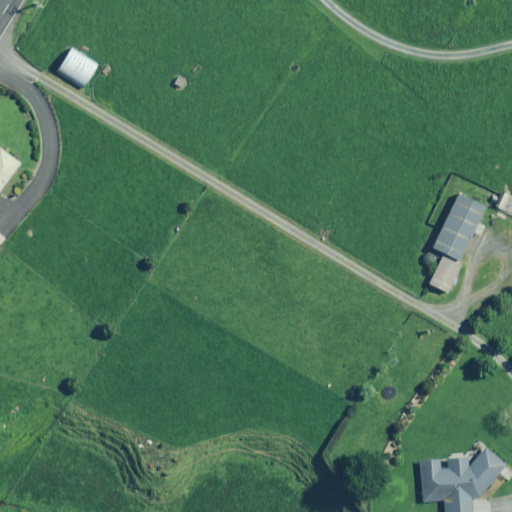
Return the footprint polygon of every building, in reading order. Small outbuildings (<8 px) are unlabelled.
[(97,65),(72,49),(57,71),(83,87),(97,65)] [(0,189),(19,164),(0,149),(0,189)] [(486,207),(459,194),(432,248),(459,262),(486,207)] [(460,266),(442,257),(429,284),(447,293),(460,266)] [(505,465),(485,448),(472,465),(467,461),(466,458),(419,461),(422,502),(443,500),(444,511),(471,511),(470,499),(477,498),(505,465)]
